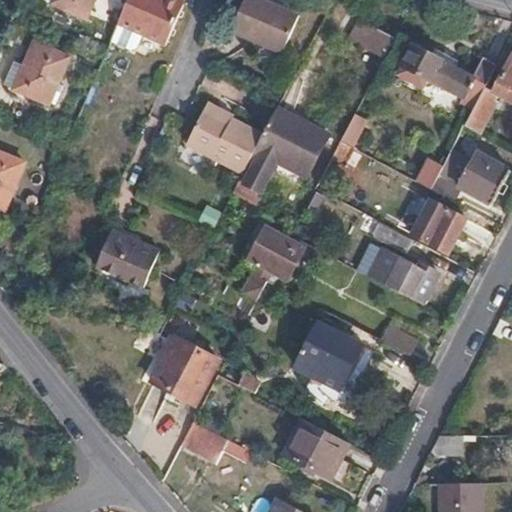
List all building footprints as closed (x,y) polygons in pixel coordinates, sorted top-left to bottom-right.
[(84,18),(91,0),(52,0),(51,4),(84,18)] [(162,0),(126,0),(115,27),(162,47),(178,7),(162,0)] [(282,51),(298,12),(269,0),(242,0),(231,28),(282,51)] [(34,40),(41,23),(16,12),(6,37),(32,48),(16,87),(50,102),(69,55),(34,40)] [(395,38),(359,19),(348,39),(384,58),(395,38)] [(484,87),(496,64),(481,56),(470,77),(413,48),(398,76),(423,89),(427,80),(464,99),(460,105),(471,111),(484,87)] [(463,127),(476,133),(497,95),(511,103),(511,56),(493,92),(484,87),(471,111),(463,127)] [(249,162),(266,128),(231,113),(229,116),(202,105),(187,142),(246,168),(249,162)] [(239,180),(232,193),(253,205),(260,191),(263,192),(278,163),(307,177),(328,136),(275,111),(266,128),(249,162),(253,164),(245,183),(239,180)] [(0,206),(6,209),(24,163),(0,153),(0,206)] [(478,154),(459,189),(492,207),(510,173),(478,154)] [(415,182),(429,190),(436,177),(440,169),(427,162),(415,182)] [(432,192),(452,203),(459,189),(436,177),(429,190),(432,192)] [(218,226),(223,210),(206,205),(202,221),(218,226)] [(438,229),(447,213),(440,210),(438,213),(432,209),(425,222),(438,229)] [(448,211),(447,213),(438,229),(425,222),(417,238),(448,255),(466,221),(448,211)] [(406,252),(413,239),(381,222),(374,234),(406,252)] [(293,238),(295,235),(293,234),(282,228),(280,231),(269,224),(252,258),(290,278),(307,246),(293,238)] [(145,286),(159,249),(114,231),(99,266),(145,286)] [(368,275),(422,304),(437,275),(406,257),(404,260),(382,249),(368,275)] [(243,292),(257,300),(267,281),(253,273),(243,292)] [(364,347),(369,335),(341,320),(335,331),(364,347)] [(341,390),(364,347),(335,331),(319,322),(296,366),(341,390)] [(381,342),(409,356),(417,342),(399,332),(401,329),(391,324),(381,342)] [(161,332),(142,327),(138,347),(156,352),(161,332)] [(197,404),(220,361),(174,336),(152,380),(197,404)] [(258,393),(264,379),(247,371),(240,384),(258,393)] [(195,421),(184,443),(218,461),(229,440),(195,421)] [(336,480),(355,447),(308,421),(291,454),(336,480)] [(0,494),(15,439),(0,435),(0,494)] [(430,437),(423,452),(455,451),(456,436),(430,437)] [(232,440),(227,452),(248,462),(253,449),(232,440)] [(482,511),(483,478),(441,478),(441,511),(482,511)] [(299,511),(280,502),(275,511),(299,511)]
